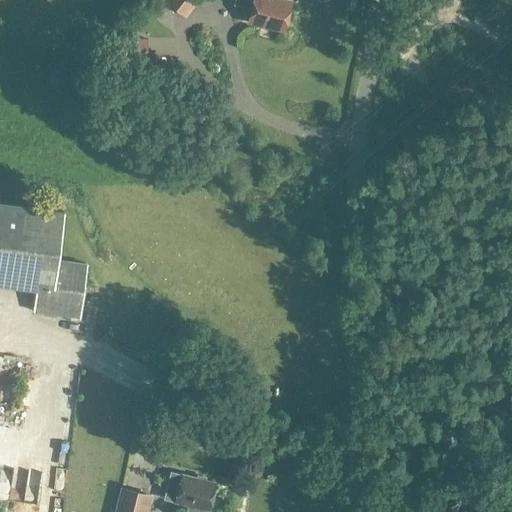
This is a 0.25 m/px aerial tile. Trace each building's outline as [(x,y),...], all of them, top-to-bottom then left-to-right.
[(167,0),(184,12),(193,0),(167,0)] [(252,8),(248,22),(283,30),(290,1),(283,0),(235,0),(234,4),(252,8)] [(0,204),(0,286),(36,291),(33,312),(79,318),(86,265),(58,261),(64,213),(0,204)] [(11,359),(0,361),(0,380),(14,378),(11,359)] [(171,473),(166,490),(176,492),(174,502),(187,505),(185,511),(207,511),(208,510),(215,484),(181,475),(181,476),(171,473)] [(58,501),(59,477),(43,476),(42,500),(58,501)] [(122,489),(115,511),(146,511),(151,496),(122,489)]
